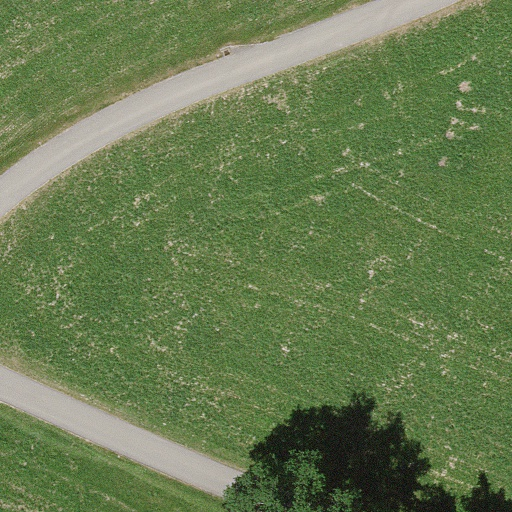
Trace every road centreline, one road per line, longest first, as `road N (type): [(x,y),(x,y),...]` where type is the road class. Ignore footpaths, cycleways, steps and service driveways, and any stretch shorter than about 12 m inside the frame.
road 1 (unclassified): [(0,194),(76,142),(176,94),(428,0)]
road 2 (unclassified): [(307,511),(0,382)]
